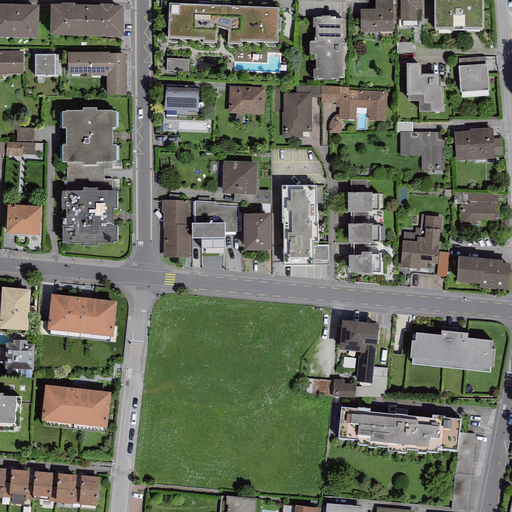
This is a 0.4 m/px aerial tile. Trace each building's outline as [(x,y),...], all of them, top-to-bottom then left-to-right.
[(51,2),(50,33),(87,33),(88,3),(74,2),(74,0),(64,0),(61,0),(61,2),(51,2)] [(393,31),(392,0),(374,0),(374,8),(361,9),(361,31),(393,31)] [(421,0),(400,0),(400,20),(422,20),(421,0)] [(489,0),(437,0),(437,33),(489,34),(489,0)] [(88,3),(87,33),(123,34),(124,3),(112,3),(112,2),(100,1),(100,3),(88,3)] [(38,4),(0,2),(0,34),(37,36),(38,4)] [(279,7),(169,3),(168,38),(202,40),(202,43),(217,43),(217,27),(228,31),(227,44),(242,44),(242,41),(278,43),(278,31),(281,31),(281,18),(278,18),(279,7)] [(342,78),(340,15),(312,16),(314,79),(342,78)] [(0,73),(23,73),(23,50),(0,50),(0,73)] [(59,53),(34,53),(34,74),(59,74),(59,53)] [(129,56),(72,55),(71,77),(111,77),(111,96),(129,96),(129,56)] [(167,58),(166,71),(189,72),(189,59),(167,58)] [(424,67),(409,67),(410,102),(425,102),(425,114),(447,114),(446,77),(424,78),(424,67)] [(491,67),(459,69),(461,96),(493,93),(491,67)] [(265,87),(230,85),(229,113),(263,114),(265,87)] [(165,87),(164,108),(197,109),(198,89),(165,87)] [(387,91),(321,88),(321,102),(340,103),(339,118),(356,119),(356,108),(367,108),(367,119),(386,120),(387,91)] [(311,93),(283,93),(283,137),(311,137),(311,93)] [(117,162),(117,108),(63,108),(63,163),(117,162)] [(398,134),(402,134),(403,157),(423,156),(423,171),(446,170),(446,144),(438,144),(438,133),(414,134),(414,122),(398,123),(398,134)] [(23,154),(35,154),(35,142),(33,142),(34,128),(17,127),(17,142),(0,141),(0,153),(7,154),(7,156),(23,156),(23,154)] [(496,132),(456,135),(458,162),(498,159),(496,132)] [(258,162),(224,160),(222,192),(256,194),(258,162)] [(284,188),(285,228),(323,226),(321,187),(284,188)] [(117,243),(117,188),(63,189),(63,243),(117,243)] [(352,193),(353,215),(385,214),(384,192),(352,193)] [(190,256),(189,200),(162,200),(163,257),(190,256)] [(195,200),(195,221),(225,221),(225,231),(237,231),(236,217),(238,217),(239,212),(238,203),(195,200)] [(502,203),(461,202),(461,223),(501,224),(502,203)] [(7,205),(6,233),(40,235),(41,206),(7,205)] [(270,212),(243,212),(244,249),(271,248),(270,212)] [(420,245),(406,244),(404,273),(442,275),(445,217),(422,216),(420,245)] [(195,221),(192,221),(192,237),(201,237),(202,247),(225,246),(225,231),(225,221),(195,221)] [(352,225),(353,247),(387,246),(386,224),(352,225)] [(285,228),(287,267),(325,266),(323,226),(285,228)] [(354,255),(355,277),(387,276),(387,254),(354,255)] [(486,256),(461,254),(459,280),(481,282),(481,285),(509,287),(511,262),(504,261),(504,258),(486,257),(486,256)] [(0,329),(28,331),(31,289),(1,287),(0,307),(0,329)] [(51,294),(47,330),(113,336),(116,301),(51,294)] [(377,325),(340,323),(338,353),(356,354),(354,380),(372,381),(377,325)] [(441,333),(415,331),(415,339),(412,339),(410,357),(412,357),(412,363),(489,370),(489,365),(493,365),(495,348),(491,347),(492,339),(467,336),(467,331),(442,329),(441,333)] [(12,343),(5,343),(4,369),(33,370),(34,344),(27,344),(27,340),(13,340),(12,343)] [(359,383),(313,382),(313,398),(358,399),(359,383)] [(107,395),(43,387),(38,422),(103,430),(107,395)] [(20,399),(0,397),(0,433),(18,434),(20,399)] [(459,420),(339,410),(336,443),(456,453),(459,420)] [(29,472),(6,470),(4,498),(27,500),(29,472)] [(51,474),(29,472),(27,500),(49,502),(51,474)] [(74,476),(51,474),(49,502),(72,504),(74,476)] [(96,478),(74,476),(72,504),(94,505),(96,478)] [(471,480),(456,480),(456,510),(471,510),(471,480)] [(258,511),(260,500),(226,497),(224,511),(258,511)]
